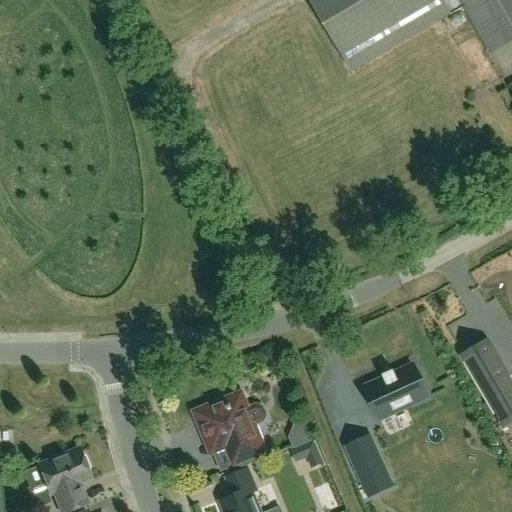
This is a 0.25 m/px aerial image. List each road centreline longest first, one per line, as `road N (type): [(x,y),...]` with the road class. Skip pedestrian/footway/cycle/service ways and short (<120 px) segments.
road 1 (unclassified): [(114,351),(302,322),(410,277),(511,216)]
road 2 (residential): [(152,511),(129,449),(114,351)]
